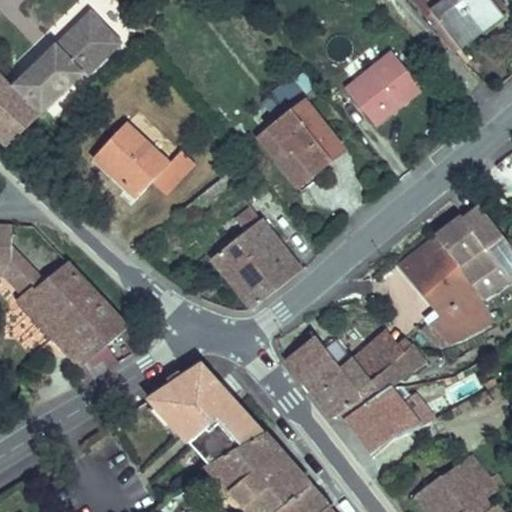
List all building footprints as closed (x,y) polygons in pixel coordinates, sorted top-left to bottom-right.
[(457,53),(484,32),(459,0),(418,0),(417,1),(457,53)] [(459,0),(484,32),(505,16),(493,0),(459,0)] [(493,0),(505,16),(509,13),(499,0),(493,0)] [(123,43),(91,11),(13,86),(41,114),(43,116),(85,73),(89,77),(123,43)] [(422,90),(418,85),(392,52),(348,88),(378,126),(422,90)] [(0,72),(0,124),(14,138),(41,114),(13,86),(0,72)] [(259,138),(262,141),(302,192),(318,179),(314,174),(345,150),(307,102),(309,100),(293,80),(264,103),(279,123),(259,138)] [(142,118),(133,127),(169,158),(177,149),(142,118)] [(0,131),(10,142),(14,138),(0,124),(0,131)] [(182,151),(168,165),(126,124),(94,157),(126,187),(128,185),(140,197),(153,184),(165,196),(196,164),(182,151)] [(128,185),(126,187),(138,199),(140,197),(128,185)] [(214,258),(254,309),(302,271),(252,207),(236,219),(246,232),(214,258)] [(475,288),(481,298),(511,276),(511,245),(481,207),(465,220),(464,219),(438,238),(459,263),(458,264),(475,288)] [(0,275),(5,276),(23,295),(19,299),(76,361),(72,365),(86,385),(119,363),(107,345),(129,327),(68,263),(46,281),(12,246),(12,226),(0,225),(0,275)] [(440,312),(421,330),(435,346),(448,343),(459,339),(493,320),(481,298),(475,288),(458,264),(459,263),(438,238),(437,236),(424,246),(425,247),(420,251),(421,252),(402,268),(440,312)] [(355,359),(373,381),(382,373),(398,360),(391,351),(398,344),(387,331),(355,359)] [(287,359),(334,418),(342,412),(364,396),(369,402),(392,386),(382,373),(373,381),(355,359),(343,369),(317,335),(287,359)] [(391,351),(398,360),(402,356),(411,346),(404,339),(398,344),(391,351)] [(402,356),(414,373),(426,364),(412,345),(411,346),(402,356)] [(382,373),(392,386),(414,373),(402,356),(398,360),(382,373)] [(151,400),(191,443),(210,464),(265,434),(202,365),(151,400)] [(342,412),(375,456),(395,439),(422,428),(394,388),(392,386),(369,402),(364,396),(342,412)] [(394,388),(422,428),(454,409),(446,394),(423,404),(415,395),(409,395),(404,387),(394,388)] [(27,394),(29,401),(36,399),(34,392),(27,394)] [(322,511),(328,508),(265,434),(210,464),(252,511),(322,511)] [(490,479),(472,455),(443,477),(442,476),(429,485),(417,495),(429,511),(501,511),(496,506),(492,509),(485,499),(504,485),(496,475),(490,479)] [(429,511),(417,495),(414,498),(424,511),(429,511)]
